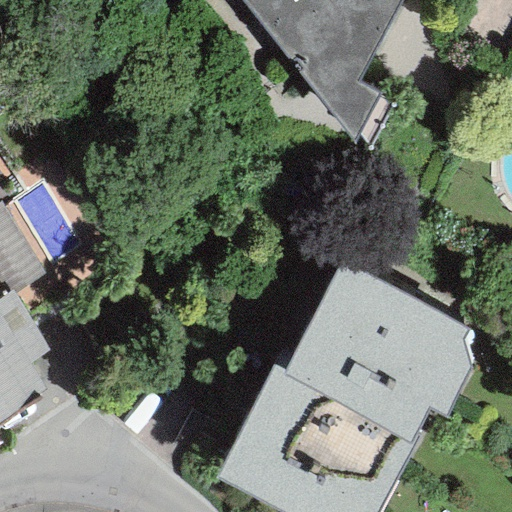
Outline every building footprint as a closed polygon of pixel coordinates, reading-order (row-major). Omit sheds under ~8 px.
[(240,0),(353,143),(378,95),(355,83),(400,0),(240,0)] [(0,201),(14,195),(0,173),(0,201)] [(14,295),(44,275),(0,203),(0,283),(3,282),(9,293),(11,292),(14,295)] [(273,365),(213,479),(273,511),(378,511),(420,435),(415,433),(427,409),(446,417),(485,338),(340,263),(283,370),(273,365)] [(36,395),(46,389),(27,362),(48,350),(14,295),(11,292),(9,293),(0,299),(0,423),(40,400),(36,395)]
